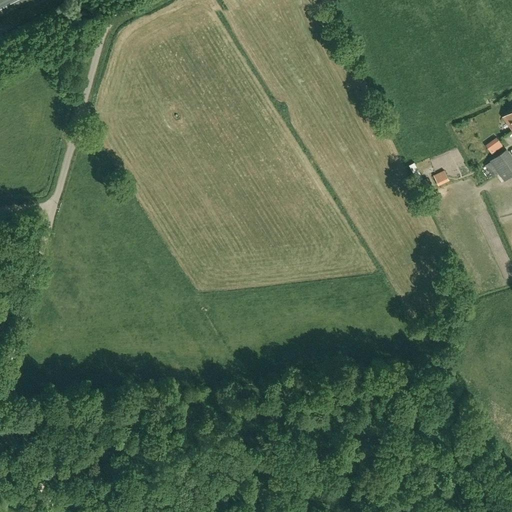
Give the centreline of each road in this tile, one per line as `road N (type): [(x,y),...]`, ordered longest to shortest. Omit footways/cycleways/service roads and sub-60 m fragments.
road 1 (unclassified): [(0,210),(52,207),(104,32),(145,0)]
road 2 (track): [(52,207),(0,398)]
